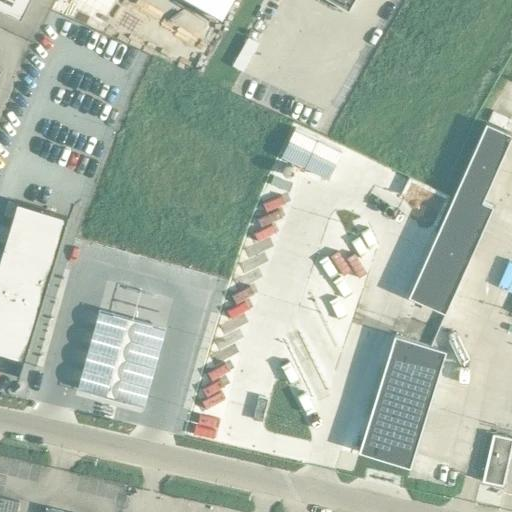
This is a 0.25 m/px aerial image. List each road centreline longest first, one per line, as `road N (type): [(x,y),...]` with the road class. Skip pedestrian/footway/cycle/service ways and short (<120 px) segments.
road 1 (residential): [(0,420),(401,511)]
road 2 (unknown): [(511,227),(492,303),(489,432),(467,511)]
